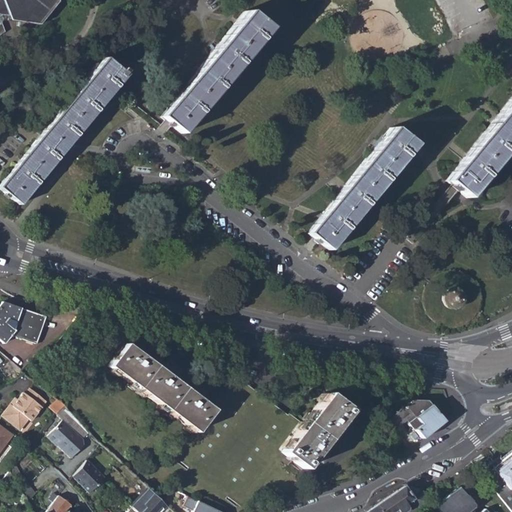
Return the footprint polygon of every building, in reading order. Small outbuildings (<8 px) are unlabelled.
[(0,0),(0,34),(4,31),(1,23),(4,19),(2,13),(7,11),(11,20),(39,24),(57,1),(57,0),(0,0)] [(159,117),(181,134),(265,28),(244,11),(159,117)] [(0,183),(0,189),(19,204),(122,75),(119,73),(121,70),(106,59),(104,61),(100,58),(0,183)] [(448,183),(466,198),(511,140),(511,96),(444,180),(448,183)] [(307,233),(328,250),(412,144),(391,127),(307,233)] [(461,299),(458,291),(451,288),(443,291),(440,299),(443,306),(451,310),(458,306),(461,299)] [(10,335),(34,344),(44,317),(1,302),(0,303),(0,342),(2,344),(10,335)] [(175,457),(240,506),(281,452),(303,468),(348,410),(326,393),(301,425),(236,378),(210,410),(123,344),(108,364),(195,431),(175,457)] [(0,367),(0,371),(6,383),(22,374),(9,362),(0,367)] [(1,416),(20,430),(27,420),(30,421),(45,402),(29,390),(25,395),(22,393),(17,400),(17,401),(20,403),(16,409),(10,405),(1,416)] [(16,409),(20,403),(17,401),(17,400),(14,398),(10,405),(16,409)] [(48,407),(55,414),(55,413),(62,405),(54,399),(48,407)] [(406,420),(421,439),(442,421),(425,401),(412,401),(386,421),(393,430),(406,420)] [(81,438),(84,440),(91,433),(62,405),(55,413),(62,420),(70,428),(81,438)] [(70,428),(62,420),(47,436),(54,443),(55,442),(71,457),(83,445),(84,440),(81,438),(70,428)] [(0,424),(0,450),(13,435),(0,424)] [(500,480),(509,489),(511,487),(511,486),(511,450),(498,462),(496,459),(491,463),(493,466),(492,467),(495,471),(493,472),(500,480)] [(495,459),(477,473),(480,476),(492,467),(493,466),(491,463),(496,459),(495,459)] [(72,477),(88,492),(89,490),(104,477),(86,461),(72,477)] [(9,472),(18,487),(24,481),(13,466),(9,472)] [(480,476),(510,511),(511,511),(511,487),(509,489),(500,480),(493,472),(495,471),(492,467),(480,476)] [(34,496),(24,481),(18,487),(26,503),(34,496)] [(137,511),(160,511),(166,506),(145,486),(128,503),(137,511)] [(398,511),(404,508),(405,505),(403,503),(410,499),(412,500),(405,511),(416,511),(427,494),(402,486),(365,511),(398,511)] [(485,511),(482,508),(476,511),(470,511),(467,508),(472,504),(457,486),(433,505),(438,511),(485,511)] [(45,511),(65,511),(66,511),(70,505),(57,496),(56,497),(52,503),(45,511)]
